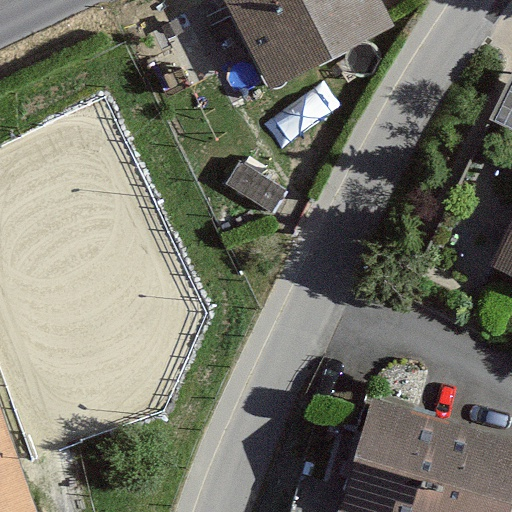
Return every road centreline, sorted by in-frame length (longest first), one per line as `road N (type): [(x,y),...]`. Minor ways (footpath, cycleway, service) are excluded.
road 1 (residential): [(313,294),(483,0)]
road 2 (residential): [(216,511),(313,294)]
road 3 (residential): [(511,385),(313,294)]
